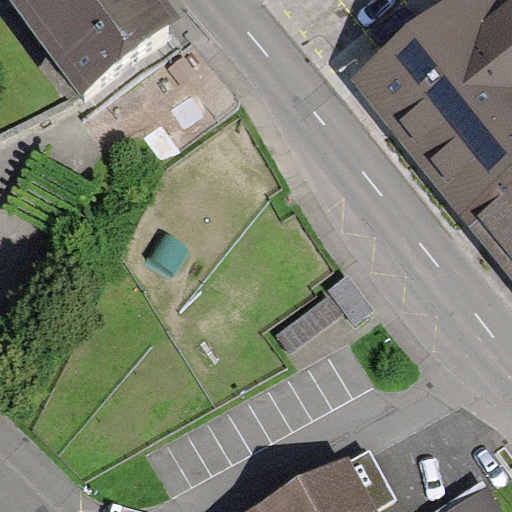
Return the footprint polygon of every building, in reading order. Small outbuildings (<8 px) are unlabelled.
[(11,0),(88,107),(128,78),(183,39),(154,0),(11,0)] [(511,0),(459,0),(355,82),(475,234),(511,281),(511,0)] [(350,278),(329,294),(332,298),(345,315),(356,329),(377,313),(350,278)] [(291,355),(345,315),(332,298),(279,339),(291,355)] [(391,511),(405,505),(375,447),(252,511),(391,511)] [(457,511),(500,511),(487,492),(457,511)]
